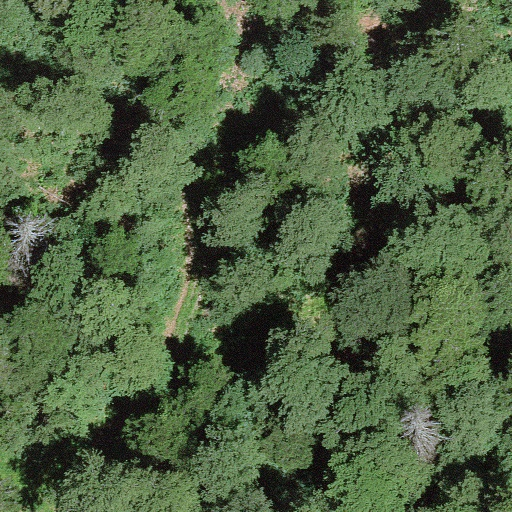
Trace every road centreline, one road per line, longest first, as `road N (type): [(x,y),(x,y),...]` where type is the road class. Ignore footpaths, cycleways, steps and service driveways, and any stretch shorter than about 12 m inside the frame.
road 1 (track): [(511,160),(169,149),(0,101)]
road 2 (track): [(88,511),(106,454),(168,369),(210,268),(211,150)]
